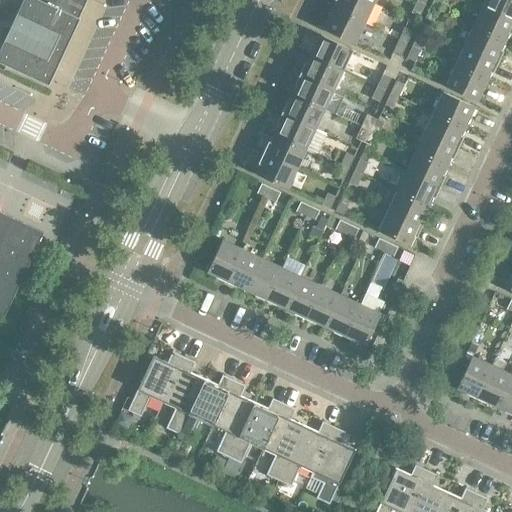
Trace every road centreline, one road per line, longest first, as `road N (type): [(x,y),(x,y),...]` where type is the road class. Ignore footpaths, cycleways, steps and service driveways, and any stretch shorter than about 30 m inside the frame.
road 1 (residential): [(400,402),(443,309),(453,249),(511,123)]
road 2 (residential): [(136,293),(367,402),(400,402)]
road 3 (tertiary): [(194,139),(114,283)]
road 4 (tertiary): [(136,293),(194,139)]
road 5 (tertiary): [(194,139),(258,0)]
road 6 (unclassified): [(0,112),(71,144),(97,93)]
road 7 (residential): [(400,402),(436,432),(511,469)]
road 8 (tertiary): [(72,403),(136,293)]
road 9 (tertiary): [(114,283),(72,403)]
road 10 (tertiary): [(19,511),(72,403)]
